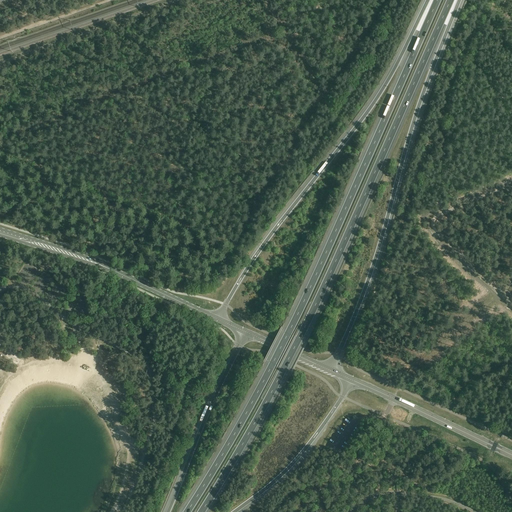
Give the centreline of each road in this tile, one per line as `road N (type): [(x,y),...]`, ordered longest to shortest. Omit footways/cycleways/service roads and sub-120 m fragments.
road 1 (motorway): [(436,0),(287,333),(186,511)]
road 2 (motorway): [(201,511),(299,338),(450,0)]
road 3 (motorway): [(329,370),(373,265),(457,0)]
road 4 (motorway): [(430,0),(378,95),(261,246),(218,319)]
road 5 (track): [(511,184),(432,221),(511,305)]
road 6 (motorway): [(245,331),(168,511)]
road 7 (track): [(0,63),(179,0)]
road 8 (motorway): [(234,511),(297,457),(351,379)]
road 9 (primary): [(511,455),(351,379)]
road 10 (unclassified): [(473,511),(397,492),(371,496),(348,511)]
road 11 (primary): [(218,319),(105,267)]
